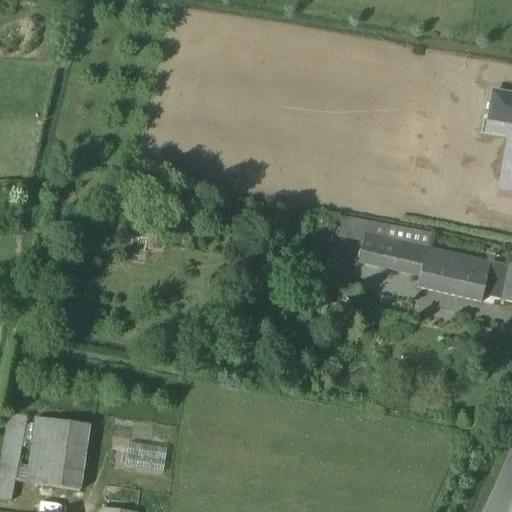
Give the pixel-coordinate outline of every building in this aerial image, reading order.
[(511,96),(493,93),(488,120),(511,124),(511,96)] [(432,234),(343,217),(338,239),(363,244),(358,264),(418,279),(416,289),(481,304),(483,297),(511,303),(511,267),(428,248),(432,234)] [(380,295),(378,301),(386,303),(387,297),(380,295)] [(306,299),(304,307),(314,310),(316,302),(306,299)] [(34,419),(8,415),(0,458),(0,500),(12,502),(15,483),(25,484),(25,483),(81,491),(89,426),(35,418),(34,419)] [(127,444),(124,467),(163,473),(167,450),(127,444)]
